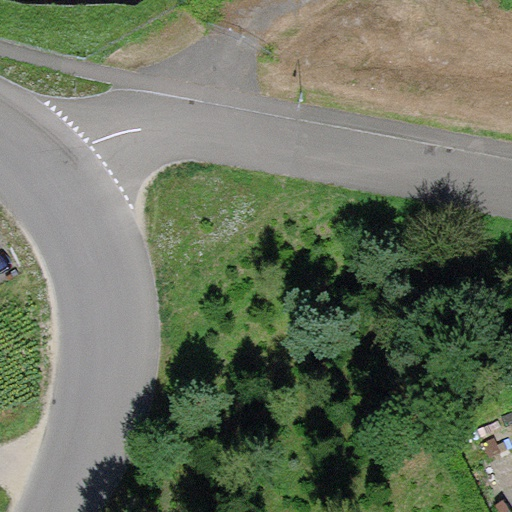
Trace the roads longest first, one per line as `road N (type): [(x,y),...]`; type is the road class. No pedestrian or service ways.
road 1 (residential): [(511,185),(145,126),(29,163)]
road 2 (residential): [(50,511),(70,481),(94,406),(102,324),(91,260),(29,163)]
